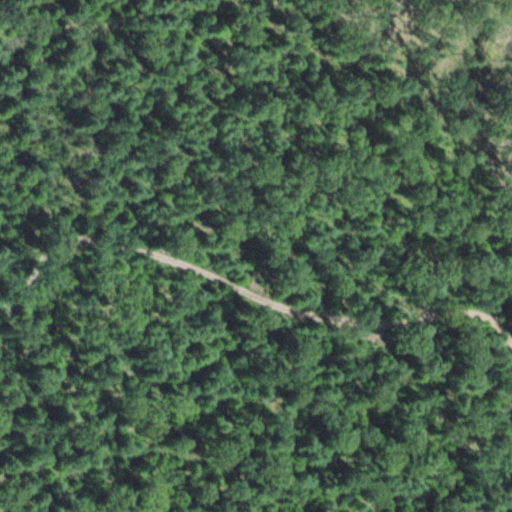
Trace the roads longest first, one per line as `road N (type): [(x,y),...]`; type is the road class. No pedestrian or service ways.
road 1 (track): [(395,323),(345,325),(199,269),(88,239),(49,248),(23,298),(0,314)]
road 2 (track): [(511,342),(491,316),(395,323)]
